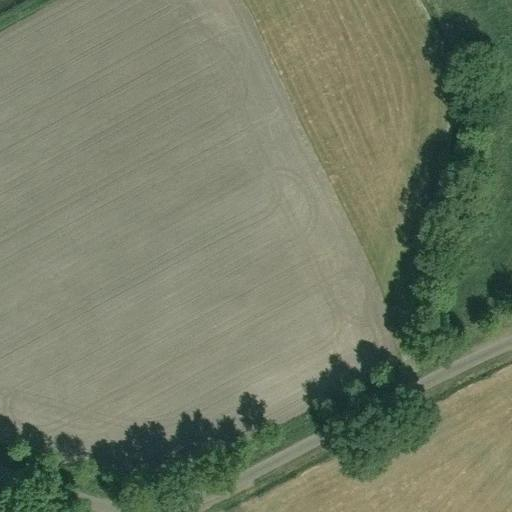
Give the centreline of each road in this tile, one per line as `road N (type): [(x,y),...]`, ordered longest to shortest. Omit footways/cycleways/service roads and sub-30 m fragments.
road 1 (unclassified): [(164,511),(511,351)]
road 2 (unclassified): [(0,472),(120,511)]
